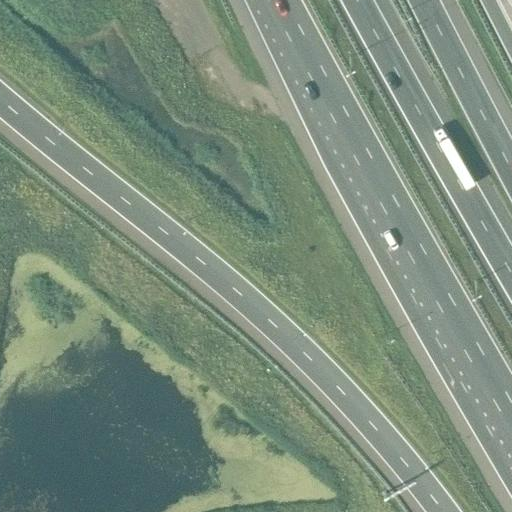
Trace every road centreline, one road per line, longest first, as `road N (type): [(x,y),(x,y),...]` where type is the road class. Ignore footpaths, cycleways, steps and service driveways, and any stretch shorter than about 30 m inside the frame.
road 1 (motorway): [(0,100),(302,352),(441,511)]
road 2 (motorway): [(276,0),(511,418)]
road 3 (motorway): [(511,274),(356,0)]
road 4 (motorway): [(511,174),(422,0)]
